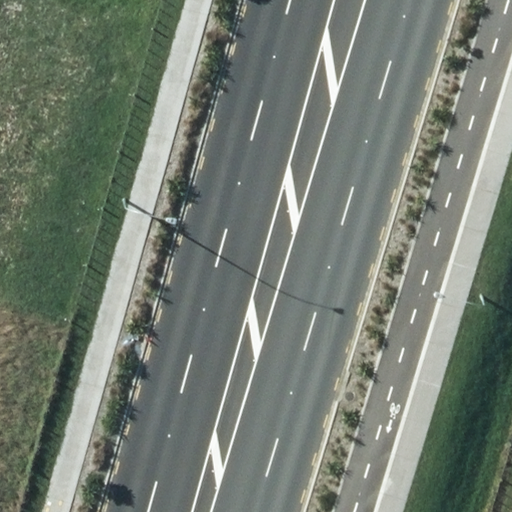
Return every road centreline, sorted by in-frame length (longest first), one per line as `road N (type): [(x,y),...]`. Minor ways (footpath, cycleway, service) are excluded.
road 1 (secondary): [(410,0),(256,511)]
road 2 (secondary): [(143,511),(290,0)]
